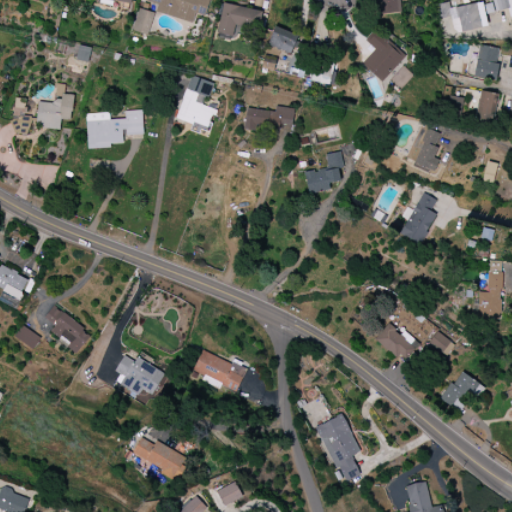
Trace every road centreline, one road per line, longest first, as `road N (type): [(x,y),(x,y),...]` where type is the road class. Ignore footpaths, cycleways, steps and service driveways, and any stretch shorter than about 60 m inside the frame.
road 1 (tertiary): [(0,197),(286,322),(362,369),(511,492)]
road 2 (residential): [(286,322),(283,411),(317,511)]
